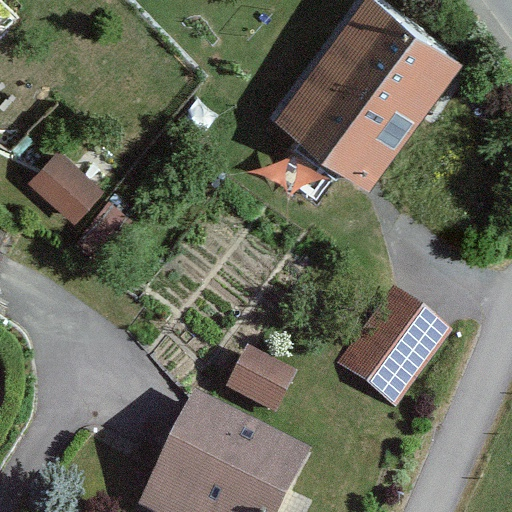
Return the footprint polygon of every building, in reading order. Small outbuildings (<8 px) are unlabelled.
[(400,0),(381,0),(293,117),(378,182),(474,56),(400,0)] [(116,187),(75,150),(47,182),(88,218),(116,187)] [(149,222),(127,204),(91,246),(112,265),(149,222)] [(0,282),(24,231),(0,220),(0,282)] [(460,332),(408,292),(352,366),(404,405),(460,332)] [(313,377),(262,351),(241,391),(292,417),(313,377)] [(294,511),(323,454),(206,396),(149,511),(150,511),(294,511)]
